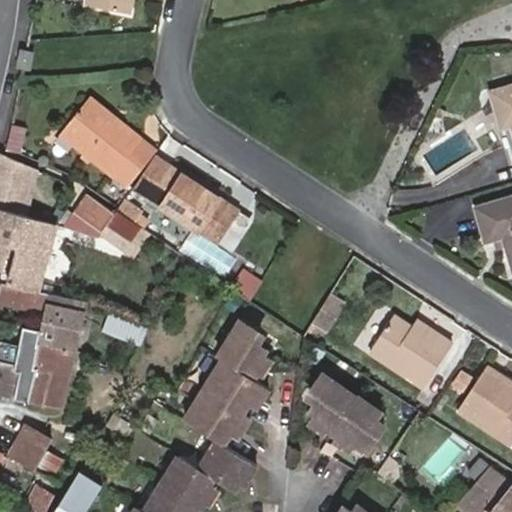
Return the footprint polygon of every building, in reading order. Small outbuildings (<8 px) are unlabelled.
[(84,0),(84,3),(127,13),(129,0),(84,0)] [(19,64),(28,66),(33,68),(37,51),(22,48),(19,64)] [(511,80),(487,88),(498,124),(509,120),(511,129),(511,80)] [(111,118),(117,113),(92,89),(87,95),(111,118)] [(154,155),(155,154),(140,141),(143,137),(117,113),(111,118),(87,95),(60,125),(111,172),(114,168),(134,184),(154,155)] [(443,111),(434,107),(430,117),(439,120),(443,111)] [(12,123),(6,145),(20,149),(26,127),(12,123)] [(155,154),(158,150),(143,137),(140,141),(155,154)] [(39,169),(0,154),(0,204),(27,212),(39,169)] [(148,198),(170,165),(154,155),(134,184),(132,187),(148,198)] [(170,165),(148,198),(197,230),(217,244),(238,211),(170,165)] [(130,189),(134,184),(114,168),(111,172),(130,189)] [(511,253),(511,193),(478,205),(488,240),(497,237),(506,234),(508,242),(511,253)] [(101,229),(104,224),(113,212),(85,194),(75,211),(101,229)] [(122,201),(116,209),(134,221),(138,214),(139,213),(122,201)] [(27,212),(0,204),(0,238),(15,243),(9,263),(7,273),(4,284),(17,286),(28,289),(52,220),(27,212)] [(124,239),(135,222),(134,221),(116,209),(115,208),(113,212),(104,224),(124,239)] [(254,221),(238,211),(217,244),(233,254),(254,221)] [(147,220),(138,214),(134,221),(135,222),(143,227),(147,220)] [(500,244),(508,242),(506,234),(497,237),(500,244)] [(9,263),(15,243),(0,238),(0,270),(7,273),(9,263)] [(250,298),(261,278),(243,268),(232,287),(250,298)] [(17,286),(4,284),(0,297),(0,298),(0,303),(12,306),(13,301),(46,307),(49,293),(28,289),(17,286)] [(85,300),(49,293),(46,307),(47,308),(82,314),(85,300)] [(334,294),(326,307),(337,314),(339,315),(347,302),(334,294)] [(337,314),(326,307),(317,323),(328,329),(337,314)] [(82,314),(47,308),(44,321),(79,329),(82,314)] [(108,311),(100,329),(139,345),(147,327),(108,311)] [(425,332),(417,326),(400,315),(374,351),(428,388),(458,346),(430,325),(425,332)] [(422,319),(417,326),(425,332),(430,325),(422,319)] [(41,333),(42,328),(5,321),(3,330),(40,338),(41,333)] [(79,329),(44,321),(42,328),(41,333),(42,342),(74,349),(79,329)] [(258,333),(243,322),(219,355),(225,360),(185,420),(218,440),(223,444),(233,431),(238,434),(250,417),(245,414),(254,402),(259,405),(269,389),(255,380),(262,371),(258,368),(265,358),(268,354),(259,347),(264,340),(257,336),(258,333)] [(0,345),(0,394),(29,401),(42,342),(41,333),(40,338),(3,330),(0,345)] [(61,409),(74,349),(42,342),(29,401),(61,409)] [(273,365),(265,358),(258,368),(262,371),(266,373),(273,365)] [(484,370),(476,364),(467,377),(475,383),(484,370)] [(511,382),(491,369),(462,411),(511,444),(511,382)] [(310,387),(305,396),(338,414),(352,393),(317,370),(307,386),(310,387)] [(338,436),(346,442),(349,437),(363,447),(380,421),(373,416),(377,409),(352,393),(338,414),(346,417),(338,436)] [(338,414),(305,396),(305,397),(310,401),(305,407),(312,412),(309,417),(321,425),(328,429),(338,414)] [(115,413),(107,426),(127,437),(134,425),(115,413)] [(335,434),(338,436),(346,417),(338,414),(328,429),(335,434)] [(321,425),(309,417),(305,422),(317,431),(321,425)] [(65,424),(56,441),(80,454),(89,437),(65,424)] [(11,455),(49,475),(60,454),(50,447),(52,442),(25,428),(11,455)] [(338,436),(335,442),(343,447),(346,442),(338,436)] [(218,440),(199,469),(215,479),(233,490),(238,481),(243,484),(255,464),(223,444),(218,440)] [(179,457),(161,485),(201,510),(206,503),(213,492),(209,490),(215,479),(199,469),(179,457)] [(479,483),(466,499),(482,511),(511,511),(511,481),(480,457),(468,473),(479,483)] [(85,511),(105,481),(82,469),(55,511),(85,511)] [(42,481),(29,505),(42,511),(45,511),(58,490),(42,481)] [(144,511),(200,511),(201,510),(161,485),(144,511)] [(218,495),(213,492),(206,503),(211,506),(218,495)] [(482,511),(466,499),(458,509),(462,511),(482,511)] [(367,511),(354,502),(349,509),(343,505),(338,511),(367,511)]
